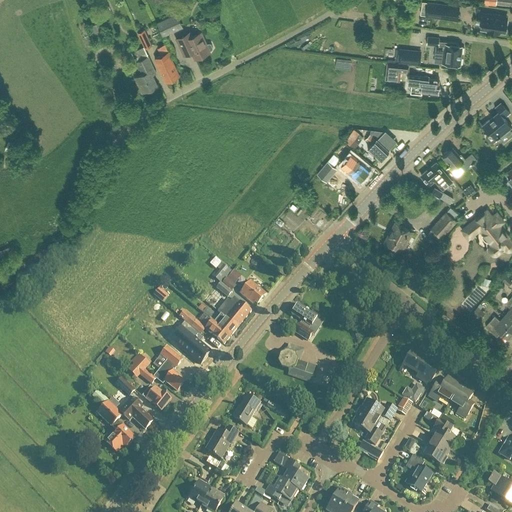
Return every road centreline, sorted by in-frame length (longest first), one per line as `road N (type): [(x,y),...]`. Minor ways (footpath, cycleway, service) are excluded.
road 1 (unclassified): [(0,277),(61,236),(136,118),(348,0)]
road 2 (secondary): [(111,511),(222,366),(330,244)]
road 3 (secondary): [(330,244),(400,164),(511,68)]
road 4 (residential): [(306,456),(407,307)]
road 5 (residential): [(502,381),(407,307)]
